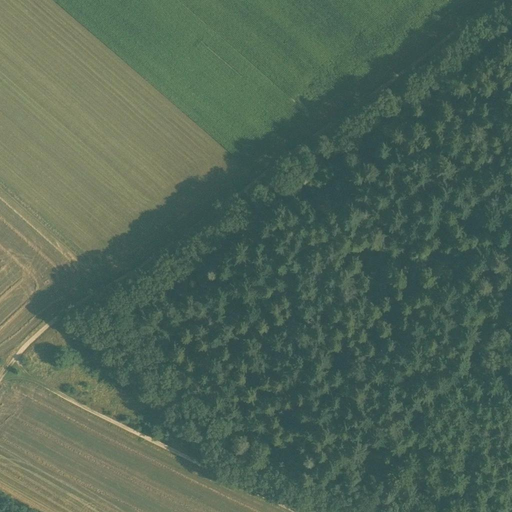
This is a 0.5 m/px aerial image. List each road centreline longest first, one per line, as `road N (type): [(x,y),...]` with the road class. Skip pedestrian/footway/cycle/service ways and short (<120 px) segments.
road 1 (track): [(8,367),(60,314),(159,256),(510,0)]
road 2 (track): [(8,367),(297,511)]
road 3 (track): [(321,511),(354,462),(511,323)]
